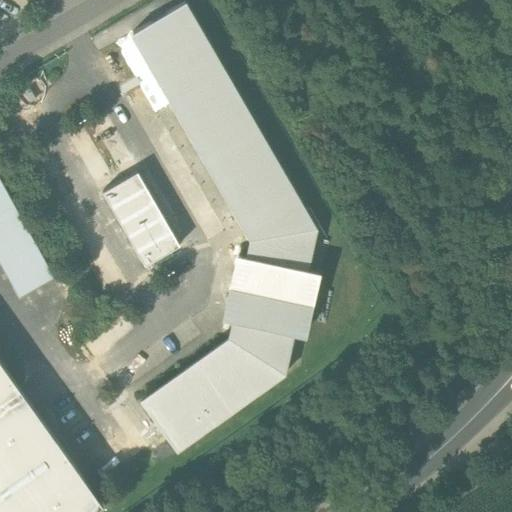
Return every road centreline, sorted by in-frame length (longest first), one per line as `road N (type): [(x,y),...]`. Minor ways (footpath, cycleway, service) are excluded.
road 1 (secondary): [(511,376),(450,442),(360,511)]
road 2 (unclassified): [(127,0),(0,72)]
